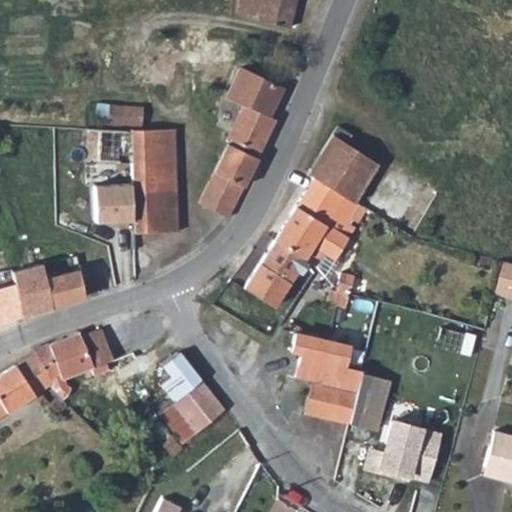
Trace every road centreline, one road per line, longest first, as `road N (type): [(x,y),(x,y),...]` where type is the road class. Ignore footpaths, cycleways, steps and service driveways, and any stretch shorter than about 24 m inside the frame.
road 1 (tertiary): [(167,284),(218,256),(252,214),(343,0)]
road 2 (residential): [(343,511),(290,464),(204,355),(167,284)]
road 3 (tertiary): [(0,345),(167,284)]
